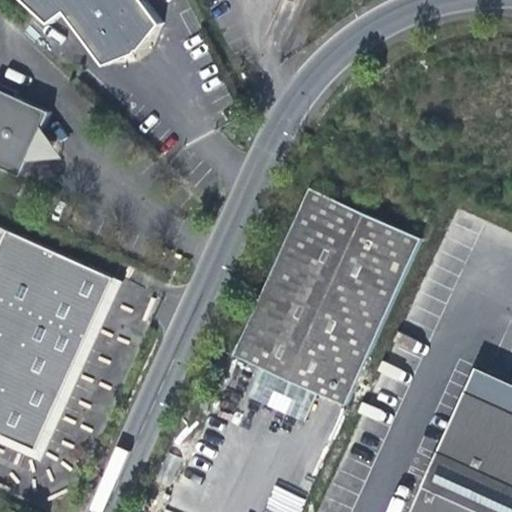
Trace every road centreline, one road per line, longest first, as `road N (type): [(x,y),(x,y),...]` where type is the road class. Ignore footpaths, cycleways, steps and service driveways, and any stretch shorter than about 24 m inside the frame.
road 1 (tertiary): [(91,511),(259,133),(314,59),(383,5),(404,0)]
road 2 (unknown): [(144,81),(238,182)]
road 3 (unknown): [(102,171),(204,258)]
